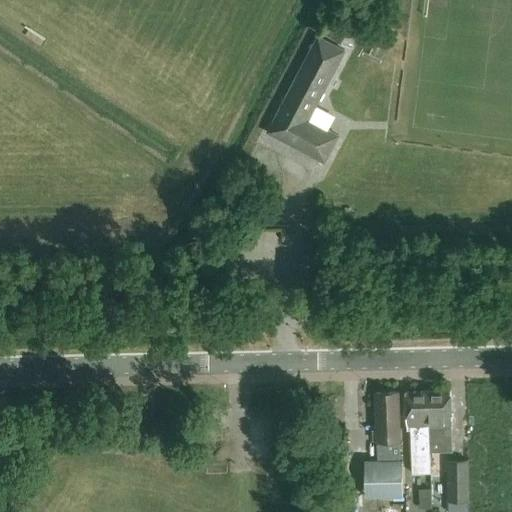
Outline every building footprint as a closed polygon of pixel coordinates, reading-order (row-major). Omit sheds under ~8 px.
[(363,25),(333,10),(321,32),(351,48),(363,25)] [(268,132),(324,162),(338,135),(308,119),(345,50),(318,36),(268,132)] [(451,390),(428,391),(429,429),(430,429),(431,451),(453,451),(451,390)] [(378,460),(366,460),(367,497),(404,495),(403,460),(400,460),(398,391),(376,392),(378,460)] [(429,429),(428,391),(406,391),(407,429),(411,429),(412,473),(431,472),(431,451),(430,429),(429,429)] [(468,459),(447,459),(448,501),(469,500),(468,459)] [(438,483),(414,485),(415,508),(439,507),(438,483)]
